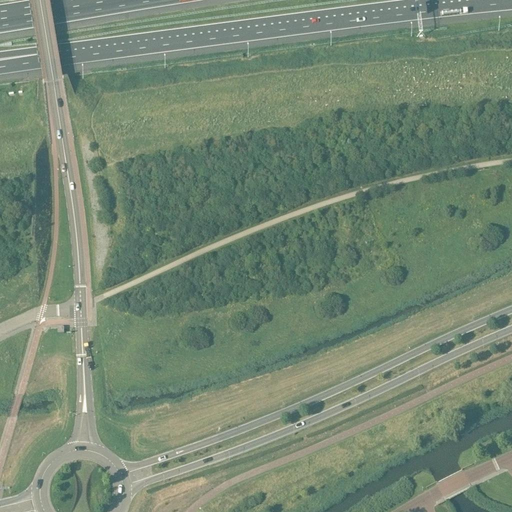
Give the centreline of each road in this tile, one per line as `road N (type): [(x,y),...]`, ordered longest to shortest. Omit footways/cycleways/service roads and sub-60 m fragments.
road 1 (tertiary): [(82,450),(77,241),(39,0)]
road 2 (motorway): [(60,56),(508,0)]
road 3 (secondary): [(511,306),(274,416),(117,471)]
road 4 (secondary): [(123,490),(268,438),(511,327)]
